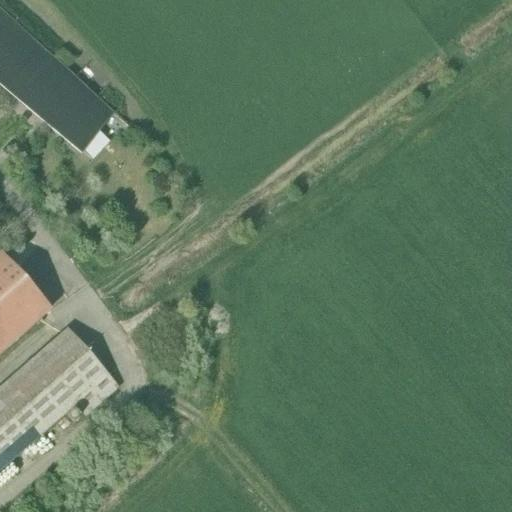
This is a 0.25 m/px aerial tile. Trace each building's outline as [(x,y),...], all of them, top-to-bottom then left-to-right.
[(113,115),(0,10),(0,89),(81,158),(113,115)] [(0,359),(51,314),(0,255),(0,359)] [(43,326),(55,337),(65,327),(52,316),(43,326)] [(86,419),(119,391),(66,331),(0,389),(0,474),(76,409),(86,419)] [(78,452),(55,471),(63,481),(86,462),(78,452)]
